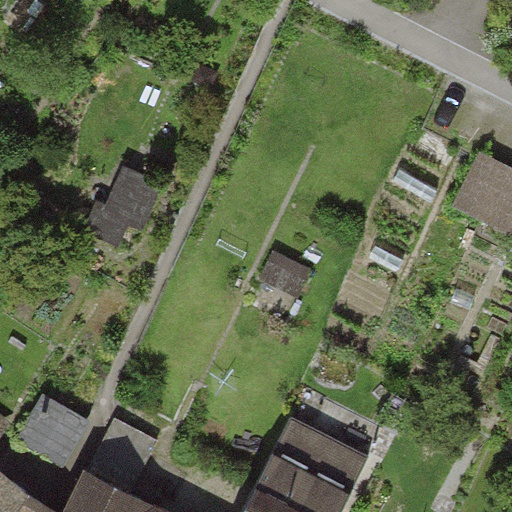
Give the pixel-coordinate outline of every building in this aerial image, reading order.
[(152,207),(158,185),(129,173),(112,210),(101,205),(90,230),(118,242),(128,219),(141,225),(152,207)] [(277,254),(254,298),(290,316),(312,272),(277,254)] [(43,408),(24,441),(61,463),(80,430),(43,408)] [(67,511),(152,511),(126,499),(158,442),(115,419),(67,511)] [(245,511),(338,511),(365,460),(291,423),(245,511)] [(0,511),(43,511),(48,505),(0,471),(0,511)]
